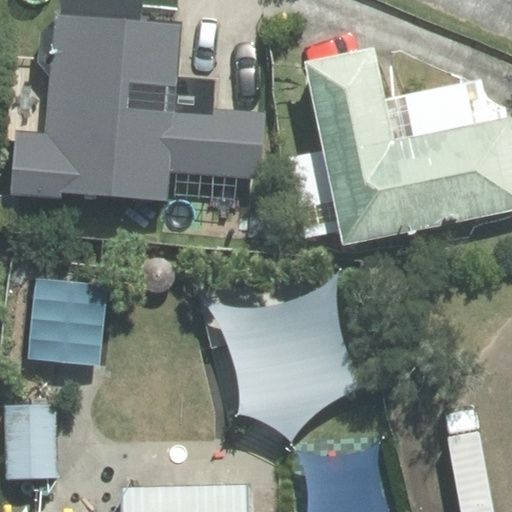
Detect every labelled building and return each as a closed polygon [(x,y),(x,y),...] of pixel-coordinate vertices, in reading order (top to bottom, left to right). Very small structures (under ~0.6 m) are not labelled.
[(269,178),(274,111),(186,106),(191,16),(154,14),(154,0),(72,0),(72,9),(66,9),(62,73),(84,74),(80,130),(27,126),(23,191),(72,194),(72,190),(178,197),(179,172),(269,178)] [(511,210),(511,117),(498,120),(490,76),(396,94),(386,44),(318,57),(354,241),(511,210)] [(98,365),(106,286),(37,279),(29,358),(98,365)] [(57,478),(54,406),(5,407),(8,479),(57,478)] [(252,511),(252,485),(122,488),(122,511),(252,511)]
